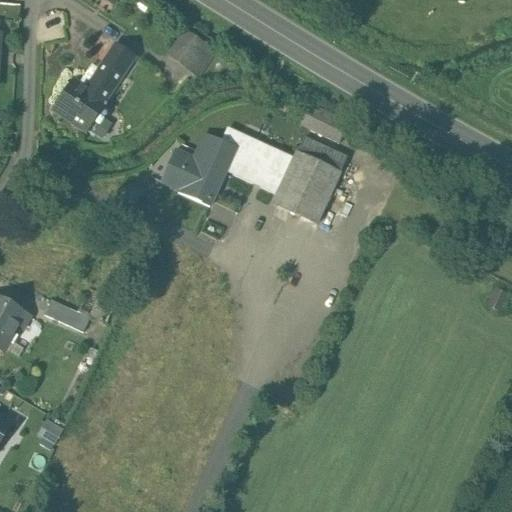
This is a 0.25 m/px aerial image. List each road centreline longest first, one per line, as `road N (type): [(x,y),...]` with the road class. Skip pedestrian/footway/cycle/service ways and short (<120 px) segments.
road 1 (secondary): [(511,167),(224,0)]
road 2 (residential): [(0,204),(19,170),(32,0)]
road 3 (residential): [(197,511),(249,353)]
